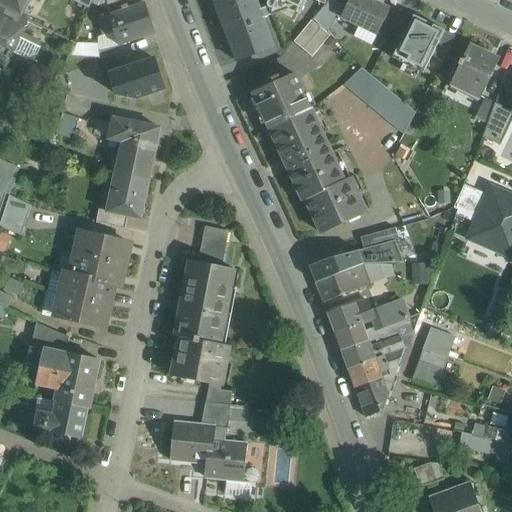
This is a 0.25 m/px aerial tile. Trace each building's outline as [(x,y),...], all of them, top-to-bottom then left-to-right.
[(0,0),(0,4),(22,15),(29,1),(31,2),(32,0),(0,0)] [(92,0),(71,0),(88,9),(91,3),(92,0)] [(107,0),(92,0),(91,3),(109,10),(107,0)] [(213,0),(237,62),(275,48),(256,0),(213,0)] [(320,0),(310,0),(304,11),(313,19),(327,3),(320,0)] [(329,0),(327,3),(313,19),(328,34),(342,6),(330,0),(329,0)] [(390,10),(370,0),(350,0),(341,18),(377,35),(390,10)] [(22,15),(0,4),(0,17),(17,26),(22,16),(22,15)] [(145,5),(109,16),(115,33),(119,46),(155,34),(145,5)] [(28,20),(22,16),(17,26),(24,29),(28,20)] [(109,16),(99,19),(104,37),(115,33),(109,16)] [(442,30),(414,16),(392,59),(423,74),(442,36),(442,30)] [(0,17),(0,57),(7,62),(12,53),(15,54),(20,52),(32,58),(32,57),(37,56),(41,47),(40,41),(22,32),(24,29),(0,17)] [(312,21),(294,42),(312,58),(330,36),(312,21)] [(100,45),(76,43),(70,56),(100,58),(100,45)] [(484,54),(469,47),(463,61),(461,60),(459,64),(461,65),(452,84),(453,85),(454,82),(481,95),(480,97),(481,98),(499,61),(497,61),(484,55),(484,54)] [(117,101),(172,88),(164,56),(109,69),(117,101)] [(399,99),(362,68),(345,85),(383,117),(399,99)] [(295,75),(280,82),(278,78),(267,83),(269,87),(254,94),(270,129),(311,110),(295,75)] [(399,99),(383,117),(404,135),(416,113),(399,99)] [(495,103),(485,99),(475,118),(488,124),(495,103)] [(495,103),(488,124),(498,129),(507,109),(495,103)] [(344,181),(311,110),(270,129),(303,201),(350,179),(350,178),(344,181)] [(64,114),(57,135),(70,139),(77,118),(64,114)] [(133,123),(113,119),(109,140),(123,143),(122,146),(128,147),(133,123)] [(128,147),(123,174),(150,180),(161,129),(133,123),(128,147)] [(18,176),(0,167),(0,191),(6,195),(9,196),(18,176)] [(123,174),(119,174),(115,193),(111,193),(107,212),(107,213),(123,217),(143,221),(151,180),(123,174)] [(350,179),(303,201),(304,202),(306,200),(322,234),(366,214),(350,179)] [(511,196),(491,188),(468,239),(511,258),(511,196)] [(31,207),(9,196),(0,226),(0,227),(22,236),(31,207)] [(123,217),(107,213),(107,212),(99,210),(96,223),(121,229),(123,217)] [(229,233),(207,229),(200,264),(221,268),(229,233)] [(131,244),(80,233),(75,254),(126,266),(131,244)] [(355,246),(309,264),(316,283),(363,265),(360,259),(364,257),(363,253),(359,255),(355,246)] [(126,266),(75,254),(70,275),(115,285),(121,287),(126,266)] [(200,264),(192,262),(177,336),(181,337),(219,345),(234,271),(221,268),(200,264)] [(363,265),(316,283),(324,302),(370,284),(363,265)] [(70,275),(52,271),(47,292),(110,306),(115,285),(70,275)] [(13,298),(0,291),(0,307),(7,310),(13,298)] [(110,306),(47,292),(42,312),(55,314),(54,316),(105,328),(110,306)] [(402,301),(372,312),(368,301),(356,306),(362,323),(363,324),(372,321),(375,329),(376,331),(409,319),(402,301)] [(355,304),(328,314),(335,333),(362,323),(356,306),(355,304)] [(409,319),(376,331),(375,329),(365,332),(368,341),(369,343),(376,340),(378,345),(398,337),(396,331),(411,325),(409,319)] [(362,323),(335,333),(342,351),(368,341),(365,332),(363,324),(362,323)] [(70,338),(36,324),(31,348),(44,351),(44,350),(66,355),(67,354),(70,338)] [(454,337),(432,329),(424,349),(447,357),(454,337)] [(378,345),(371,347),(375,359),(383,356),(397,351),(405,348),(401,336),(398,337),(378,345)] [(219,345),(181,337),(172,376),(222,387),(230,348),(219,345)] [(368,341),(342,351),(349,369),(375,359),(371,347),(369,343),(368,341)] [(100,361),(67,354),(66,355),(44,350),(44,351),(37,386),(59,390),(56,402),(89,409),(90,409),(100,361)] [(397,351),(383,356),(389,375),(396,372),(400,361),(397,351)] [(375,359),(349,369),(355,387),(382,377),(375,359)] [(355,387),(366,417),(383,411),(382,410),(388,395),(382,377),(355,387)] [(232,392),(209,390),(206,403),(231,406),(232,392)] [(56,402),(41,399),(38,412),(54,415),(56,402)] [(89,409),(56,402),(54,415),(50,433),(58,434),(57,440),(71,443),(72,437),(83,439),(89,409)] [(229,422),(231,406),(206,403),(202,425),(214,426),(214,428),(228,429),(229,422)] [(256,408),(231,406),(229,422),(255,424),(256,408)] [(38,412),(34,430),(50,433),(54,415),(38,412)] [(208,465),(213,440),(214,428),(214,426),(202,425),(176,422),(172,461),(208,465)] [(507,434),(487,429),(484,439),(503,443),(507,434)] [(511,434),(507,434),(503,443),(511,445),(511,434)] [(213,440),(208,465),(207,479),(227,481),(226,495),(249,497),(251,483),(242,482),(246,443),(213,440)] [(429,463),(414,469),(421,487),(443,479),(437,464),(429,463)] [(479,511),(469,483),(431,498),(435,511),(479,511)]
